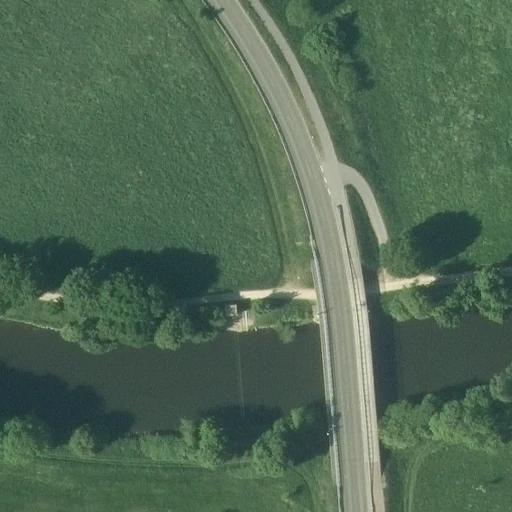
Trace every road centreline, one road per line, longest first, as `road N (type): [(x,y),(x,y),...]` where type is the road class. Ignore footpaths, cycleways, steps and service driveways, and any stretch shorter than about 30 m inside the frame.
road 1 (tertiary): [(355,511),(339,311),(308,174),(289,124),(200,0)]
road 2 (track): [(511,444),(275,476),(132,480),(0,459)]
road 3 (track): [(0,288),(148,306),(289,292)]
road 4 (track): [(392,284),(366,199),(333,169)]
road 5 (track): [(392,284),(511,270)]
